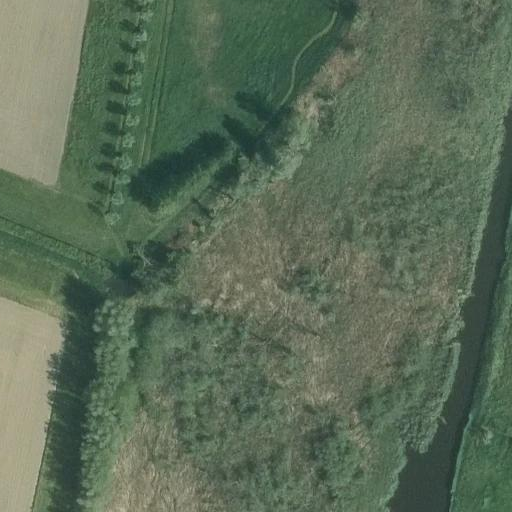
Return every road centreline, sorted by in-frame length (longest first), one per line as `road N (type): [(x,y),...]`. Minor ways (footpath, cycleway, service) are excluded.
road 1 (track): [(170,0),(137,210),(129,229),(110,236)]
road 2 (track): [(155,96),(200,122),(252,116),(296,62),(324,0)]
road 3 (track): [(110,236),(65,221),(35,191),(0,175)]
